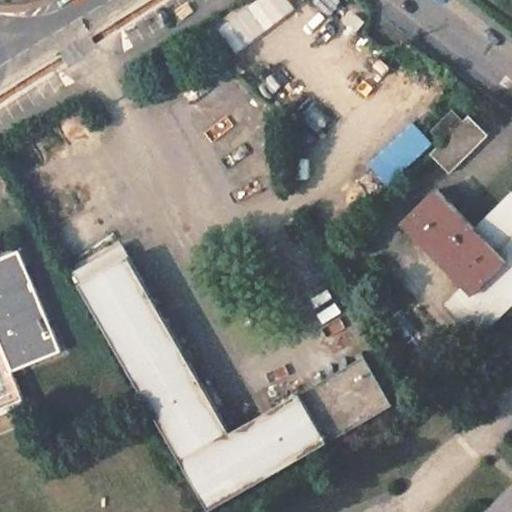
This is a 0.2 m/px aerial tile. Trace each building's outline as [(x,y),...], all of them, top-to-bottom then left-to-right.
[(309,0),(290,0),(256,36),(281,61),(326,16),(309,0)] [(469,116),(459,104),(438,125),(448,136),(469,116)] [(452,167),(491,129),(474,111),(469,116),(448,136),(435,149),(452,167)] [(387,184),(432,142),(412,120),(367,163),(387,184)] [(450,298),(483,330),(511,300),(511,236),(503,245),(480,223),(440,185),(408,216),(469,279),(450,298)] [(511,236),(511,192),(480,223),(503,245),(511,236)] [(236,426),(129,238),(78,266),(213,505),(394,401),(367,351),(236,426)] [(0,412),(27,401),(0,334),(0,412)] [(511,511),(511,487),(488,511),(511,511)]
